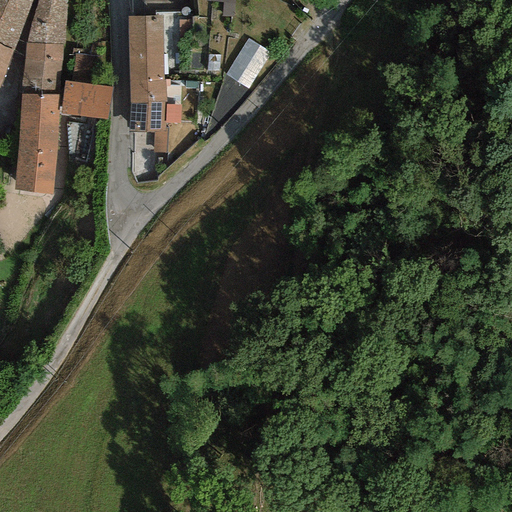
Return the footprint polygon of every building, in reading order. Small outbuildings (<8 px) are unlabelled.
[(0,0),(0,70),(32,0),(0,0)] [(73,0),(36,0),(37,2),(30,91),(67,93),(73,0)] [(167,23),(121,25),(127,137),(173,134),(167,23)] [(249,37),(227,75),(250,88),(272,51),(249,37)] [(111,90),(71,84),(65,119),(106,125),(111,90)] [(53,103),(20,101),(14,194),(47,197),(53,103)]
